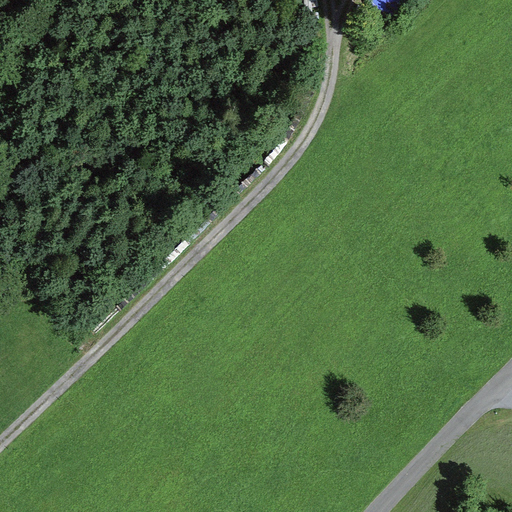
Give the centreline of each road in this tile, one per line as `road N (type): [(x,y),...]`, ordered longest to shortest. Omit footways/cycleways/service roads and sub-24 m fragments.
road 1 (track): [(331,0),(331,87),(281,176),(0,449)]
road 2 (unclassified): [(511,374),(380,511)]
